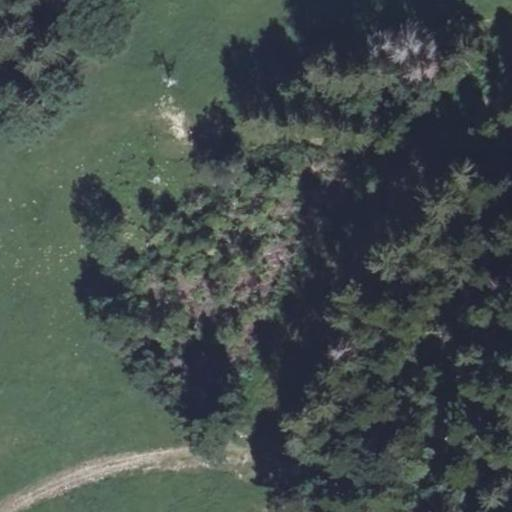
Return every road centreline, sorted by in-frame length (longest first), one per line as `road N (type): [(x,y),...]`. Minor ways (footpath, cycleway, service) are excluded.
road 1 (track): [(4,511),(76,473),(184,448),(248,447),(389,471),(511,466)]
road 2 (track): [(511,21),(339,30),(195,116)]
road 3 (track): [(511,142),(195,116)]
